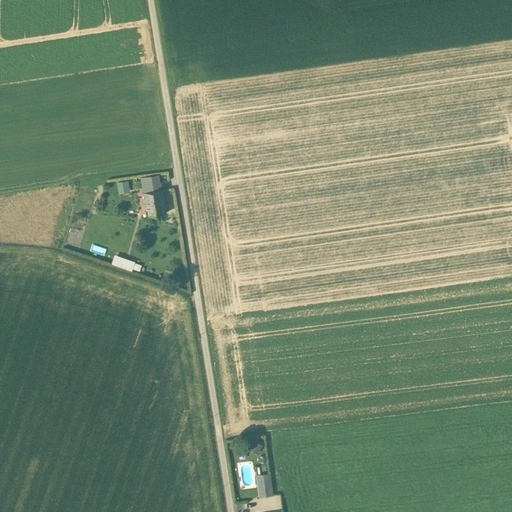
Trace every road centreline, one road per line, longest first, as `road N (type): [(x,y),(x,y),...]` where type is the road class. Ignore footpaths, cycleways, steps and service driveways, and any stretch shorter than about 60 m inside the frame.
road 1 (unclassified): [(233,511),(153,0)]
road 2 (track): [(179,163),(0,189)]
